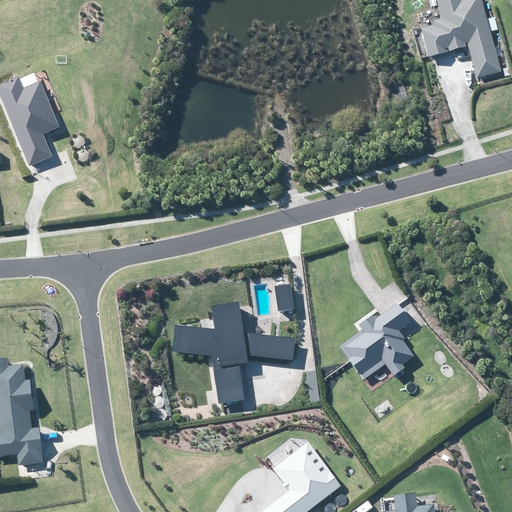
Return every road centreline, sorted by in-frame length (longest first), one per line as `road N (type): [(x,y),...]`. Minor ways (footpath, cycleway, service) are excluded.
road 1 (residential): [(81,262),(213,237),(511,159)]
road 2 (residential): [(81,262),(108,462),(130,511)]
